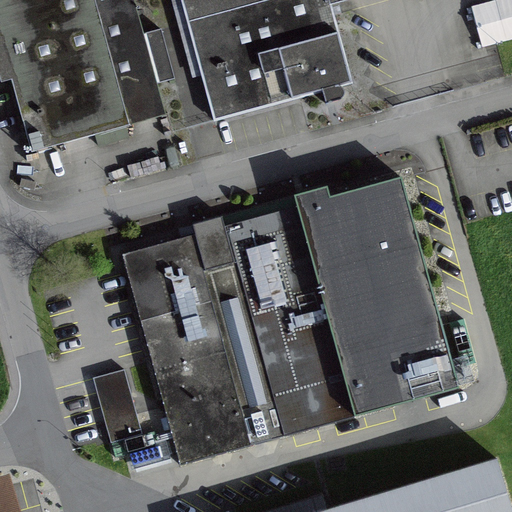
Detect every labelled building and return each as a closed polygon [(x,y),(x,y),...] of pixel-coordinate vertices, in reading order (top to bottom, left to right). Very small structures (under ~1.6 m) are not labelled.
[(173,81),(159,31),(142,36),(132,0),(0,0),(0,47),(6,69),(28,148),(29,154),(164,117),(156,86),(165,83),(173,81)] [(178,0),(212,123),(321,94),(324,106),(337,102),(341,100),(343,96),(341,92),(338,89),(351,85),(327,0),(178,0)] [(193,236),(120,257),(178,467),(457,390),(400,180),(328,199),(325,189),(191,227),(193,236)] [(460,369),(474,365),(462,321),(447,325),(460,369)] [(99,410),(103,424),(106,434),(109,445),(140,436),(135,415),(123,371),(91,380),(99,410)] [(510,511),(495,461),(323,511),(510,511)]
